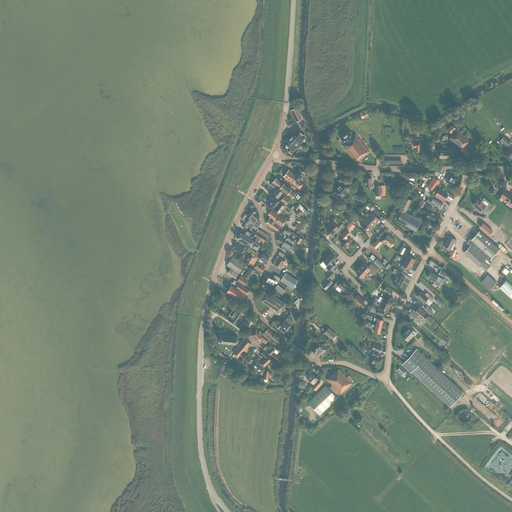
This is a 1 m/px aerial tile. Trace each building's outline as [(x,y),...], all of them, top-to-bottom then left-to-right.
[(296,108),(290,111),(296,121),(302,119),(296,108)] [(447,130),(451,134),(456,129),(452,125),(447,130)] [(460,150),(470,160),(475,155),(469,149),(468,150),(464,146),(469,141),(457,129),(449,138),(461,149),(460,150)] [(287,147),(289,149),(288,150),(292,153),(297,148),(298,148),(302,144),(301,143),(304,140),(305,140),(305,138),(304,138),(302,136),(303,135),(299,131),(294,137),(293,136),(289,140),(290,141),(287,144),(286,144),(286,147),(287,147)] [(369,151),(356,135),(354,137),(350,132),(340,139),(344,144),(342,146),(355,162),(361,158),(360,157),(363,155),(363,156),(369,151)] [(504,137),(500,141),(507,147),(510,143),(504,137)] [(420,151),(425,150),(425,148),(425,147),(420,147),(420,143),(419,143),(419,140),(414,140),(414,143),(414,147),(415,147),(415,151),(420,151)] [(439,157),(449,157),(449,153),(453,153),(453,147),(447,147),(447,145),(443,145),(443,151),(439,150),(439,157)] [(288,170),(283,176),(299,189),(303,184),(299,181),(305,173),(299,169),(295,174),(288,170)] [(447,177),(449,178),(446,182),(452,186),(458,178),(452,174),(451,175),(449,174),(447,177)] [(434,176),(427,186),(432,190),(439,180),(434,176)] [(283,184),(276,178),(272,182),(276,186),(279,188),(283,184)] [(332,194),(336,197),(338,194),(342,198),(350,188),(340,178),(338,180),(342,183),(334,191),(335,191),(332,194)] [(285,193),(287,194),(291,190),(283,184),(279,188),(283,191),(285,193)] [(278,188),(276,190),(273,194),(278,198),(283,192),(278,188)] [(445,200),(448,194),(439,189),(436,194),(445,200)] [(295,194),(291,190),(287,194),(292,198),(295,194)] [(511,206),(511,196),(505,190),(500,196),(507,201),(509,199),(511,201),(509,204),(511,206)] [(287,194),(285,193),(284,194),(285,195),(280,201),(285,205),(290,199),(286,196),(287,194)] [(271,197),(273,199),(267,206),(273,210),(279,203),(280,202),(281,201),(275,197),(275,196),(273,194),(271,197)] [(416,218),(405,212),(407,209),(406,209),(411,200),(404,196),(399,205),(401,206),(394,218),(397,220),(397,221),(415,231),(420,222),(415,220),(416,218)] [(432,207),(435,205),(440,208),(443,203),(433,197),(432,200),(429,197),(425,201),(432,207)] [(473,205),(478,209),(477,209),(480,212),(485,206),(478,199),(473,205)] [(279,203),(273,210),(278,214),(285,206),(280,202),(279,203)] [(344,203),(339,208),(344,212),(348,207),(344,203)] [(306,215),(308,212),(301,205),(298,208),(295,212),(299,216),(303,212),(306,215)] [(248,219),(254,223),(257,219),(259,216),(255,213),(256,212),(252,209),(249,213),(248,211),(245,215),(250,219),(249,220),(248,219)] [(424,212),(428,214),(426,217),(433,221),(436,215),(429,211),(425,209),(424,212)] [(277,230),(281,225),(282,226),(285,222),(278,216),(275,220),(278,216),(271,211),(268,215),(271,217),(269,219),(266,223),(277,230)] [(367,217),(376,224),(379,220),(371,212),(367,217)] [(254,223),(248,219),(249,220),(250,219),(245,215),(245,214),(242,219),(256,230),(257,228),(261,223),(260,221),(257,219),(254,223)] [(364,221),(372,228),(376,224),(367,217),(364,221)] [(372,228),(364,221),(360,225),(368,232),(372,228)] [(351,223),(350,223),(347,227),(351,231),(355,226),(351,222),(351,223)] [(488,236),(493,231),(483,222),(479,227),(488,236)] [(335,232),(337,234),(345,225),(342,223),(338,227),(333,223),(326,231),(332,235),(335,232)] [(268,235),(258,229),(253,238),(263,244),(268,235)] [(285,240),(286,239),(290,233),(287,231),(282,238),(280,236),(277,241),(282,244),(285,240)] [(289,236),(289,235),(285,240),(282,244),(282,246),(289,250),(294,243),(293,242),(295,240),(296,240),(295,240),(301,245),(304,241),(298,236),(292,232),(292,231),(289,236)] [(486,270),(490,266),(486,263),(499,249),(479,231),(471,240),(470,239),(467,242),(470,245),(464,253),(479,266),(480,264),(486,270)] [(260,244),(241,233),(237,239),(257,250),(260,244)] [(388,235),(383,240),(390,247),(395,241),(388,235)] [(352,241),(347,236),(340,243),(345,248),(352,241)] [(444,245),(450,249),(453,243),(454,244),(456,240),(449,236),(446,241),(444,244),(445,244),(444,245)] [(376,248),(381,242),(378,239),(372,245),(376,248)] [(244,249),(236,244),(233,247),(242,253),(244,249)] [(269,256),(262,252),(261,254),(256,251),(256,252),(253,251),(249,248),(247,251),(252,254),(258,258),(259,259),(263,261),(265,262),(269,256)] [(257,260),(249,255),(245,261),(253,266),(257,260)] [(331,271),(336,266),(332,262),(335,259),(330,255),(323,262),(328,266),(326,267),(331,271)] [(412,264),(415,259),(407,255),(405,260),(412,264)] [(227,265),(231,268),(227,273),(235,278),(245,265),(233,256),(227,265)] [(285,260),(277,256),(272,264),(280,268),(285,260)] [(377,258),(373,262),(381,269),(384,265),(377,258)] [(262,273),(265,267),(261,265),(263,261),(259,259),(254,267),(262,273)] [(402,265),(410,269),(412,264),(405,260),(402,265)] [(373,275),(377,269),(371,264),(369,267),(364,263),(360,267),(367,274),(369,271),(373,275)] [(244,268),(247,270),(243,275),(248,279),(255,271),(250,267),(249,268),(246,265),(244,268)] [(355,272),(360,276),(358,279),(362,283),(366,278),(364,276),(367,274),(360,267),(355,272)] [(392,272),(397,275),(392,282),(400,287),(405,278),(401,276),(403,273),(394,268),(392,272)] [(441,270),(438,274),(445,278),(443,280),(446,282),(450,276),(447,274),(447,273),(441,270)] [(434,281),(433,283),(438,286),(442,278),(438,276),(430,272),(427,278),(434,281)] [(231,284),(232,282),(235,278),(227,273),(222,279),(230,284),(231,284)] [(286,273),(281,281),(293,288),(296,282),(297,280),(286,273)] [(236,279),(244,285),(247,280),(239,274),(235,279),(236,279)] [(496,282),(487,274),(481,282),(489,290),(496,282)] [(272,286),(273,285),(275,279),(265,275),(263,280),(272,284),(271,286),(272,286)] [(326,290),(332,282),(328,279),(322,286),(326,290)] [(335,289),(338,286),(345,293),(350,288),(342,280),(341,282),(338,280),(333,286),(335,289)] [(511,299),(511,284),(506,280),(499,288),(511,299)] [(260,286),(269,290),(271,286),(272,284),(262,281),(260,286)] [(238,283),(236,285),(232,282),(231,284),(230,284),(235,287),(246,295),(249,291),(238,283)] [(299,296),(299,292),(295,289),(297,286),(296,282),(293,288),(291,291),(298,297),(299,296)] [(246,296),(231,285),(227,291),(242,302),(246,296)] [(389,295),(392,291),(386,286),(383,290),(389,295)] [(266,294),(265,293),(261,300),(271,307),(277,298),(267,292),(266,294)] [(423,303),(427,298),(431,301),(433,298),(429,294),(426,296),(424,294),(421,292),(417,297),(423,303)] [(353,300),(359,306),(364,301),(357,294),(353,300)] [(394,299),(385,295),(384,298),(380,297),(379,299),(391,305),(394,299)] [(279,314),(281,310),(283,311),(287,305),(277,298),(271,307),(275,310),(275,309),(277,310),(276,312),(279,314)] [(381,303),(380,306),(388,310),(391,305),(379,299),(378,301),(381,303)] [(228,320),(236,325),(246,311),(239,306),(228,320)] [(416,310),(412,306),(406,312),(411,316),(414,319),(417,316),(420,319),(426,313),(419,307),(416,310)] [(427,317),(426,318),(424,320),(429,324),(433,320),(428,315),(427,317)] [(378,319),(374,318),(374,320),(377,321),(376,325),(381,326),(383,320),(378,318),(378,319)] [(277,328),(284,333),(291,325),(290,325),(293,322),(289,320),(287,323),(284,320),(281,325),(280,324),(277,328)] [(321,330),(313,322),(311,324),(320,331),(321,330)] [(373,324),(372,327),(375,328),(374,332),(380,333),(381,326),(376,325),(373,324)] [(410,327),(402,335),(407,341),(414,335),(416,333),(418,330),(412,325),(410,327)] [(336,334),(328,328),(324,333),(332,339),(336,334)] [(268,340),(265,337),(264,336),(256,329),(251,335),(250,337),(259,344),(262,341),(265,343),(268,340)] [(268,329),(265,333),(268,335),(265,337),(268,340),(274,333),(268,329)] [(268,340),(271,342),(273,340),(279,345),(282,340),(275,334),(274,333),(268,340)] [(219,339),(219,342),(234,345),(238,343),(238,339),(236,337),(219,335),(219,339)] [(246,339),(233,354),(238,357),(243,350),(245,352),(248,347),(251,344),(250,343),(246,339)] [(288,345),(282,341),(275,349),(281,354),(288,345)] [(322,355),(320,354),(324,350),(325,349),(319,344),(312,352),(318,357),(320,358),(322,355)] [(450,407),(463,393),(417,349),(402,365),(410,373),(412,371),(450,407)] [(378,357),(377,356),(379,353),(374,351),(370,361),(374,362),(380,364),(382,359),(378,357)] [(268,368),(270,366),(267,364),(272,360),(268,355),(260,363),(264,367),(266,365),(268,368)] [(264,368),(260,364),(256,361),(255,360),(254,361),(251,363),(252,364),(252,365),(260,373),(260,374),(261,375),(262,375),(263,374),(264,372),(262,371),(264,368)] [(402,375),(403,376),(407,373),(400,367),(397,370),(402,375)] [(327,380),(341,394),(352,384),(339,369),(335,372),(327,380)] [(318,380),(311,373),(307,378),(307,379),(308,379),(314,385),(318,380)] [(312,387),(316,390),(322,383),(318,380),(314,385),(312,387)] [(328,389),(326,386),(308,402),(320,414),(337,398),(328,389)] [(466,409),(463,409),(461,410),(459,412),(458,414),(458,416),(458,418),(459,420),(461,422),(463,423),(466,423),(468,422),(469,421),(471,418),(471,416),(471,414),(470,412),(468,410),(466,409)]
